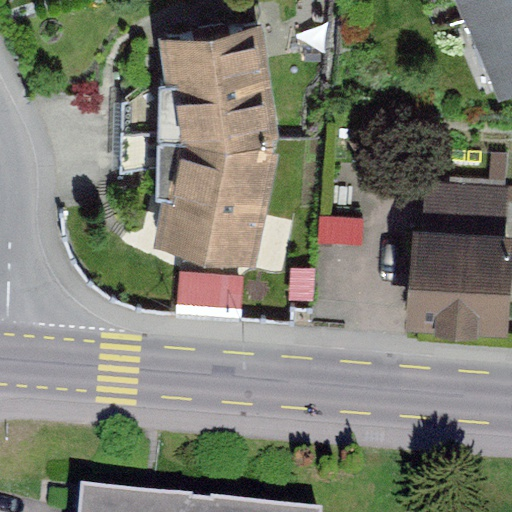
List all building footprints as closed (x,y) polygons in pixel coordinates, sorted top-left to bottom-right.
[(511,0),(473,0),(506,76),(511,73),(511,0)] [(183,77),(182,133),(268,135),(268,125),(272,125),(256,21),(167,33),(174,78),(183,77)] [(182,133),(181,190),(172,189),(162,232),(250,250),(271,147),(268,146),(268,135),(182,133)] [(422,228),(416,309),(500,315),(506,234),(502,234),(505,188),(430,183),(426,228),(422,228)] [(318,234),(361,237),(362,215),(320,212),(318,234)] [(240,313),(243,273),(181,267),(178,308),(240,313)] [(294,267),(293,294),(312,295),(314,268),(294,267)]
